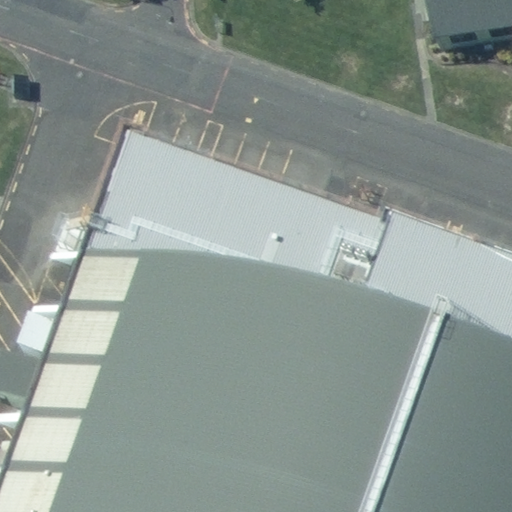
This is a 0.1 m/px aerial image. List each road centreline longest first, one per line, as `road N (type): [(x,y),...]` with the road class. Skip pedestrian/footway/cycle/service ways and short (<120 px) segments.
road 1 (unclassified): [(511,179),(137,46)]
road 2 (unclassified): [(137,46),(6,0)]
